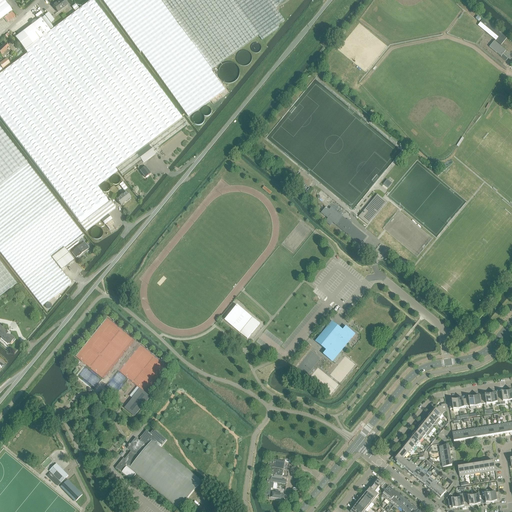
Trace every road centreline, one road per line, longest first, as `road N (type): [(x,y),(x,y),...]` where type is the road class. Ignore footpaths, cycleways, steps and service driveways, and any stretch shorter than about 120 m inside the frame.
road 1 (unclassified): [(329,0),(0,401)]
road 2 (tertiary): [(355,444),(416,372),(485,351),(511,321)]
road 3 (residential): [(378,462),(434,396),(511,382)]
